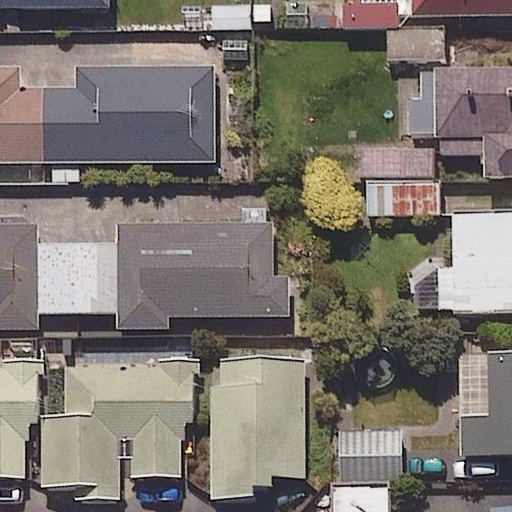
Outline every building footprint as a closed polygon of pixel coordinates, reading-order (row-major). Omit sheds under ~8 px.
[(0,0),(0,16),(117,16),(117,0),(0,0)] [(449,28),(511,24),(511,0),(366,0),(367,9),(346,10),(347,36),(389,35),(390,68),(450,66),(449,28)] [(214,6),(214,34),(255,34),(254,6),(214,6)] [(27,74),(0,74),(0,169),(220,167),(220,74),(84,75),(84,96),(27,96),(27,74)] [(511,78),(416,81),(417,141),(450,140),(451,161),(492,160),(493,187),(511,186),(511,78)] [(371,188),(440,185),(439,153),(370,156),(371,188)] [(440,185),(371,188),(373,222),(448,219),(447,185),(440,185)] [(511,223),(460,224),(461,275),(446,275),(446,323),(511,322),(511,223)] [(41,232),(0,232),(0,334),(42,334),(42,319),(123,318),(123,338),(173,338),(173,324),(295,323),(294,283),(278,283),(278,229),(123,230),(123,245),(42,246),(41,232)] [(511,363),(466,365),(467,397),(496,396),(497,424),(469,424),(470,467),(511,465),(511,363)] [(41,367),(0,368),(0,485),(36,484),(35,431),(43,431),(41,367)] [(70,422),(47,423),(48,495),(84,494),(84,509),(126,509),(125,448),(135,448),(136,488),(188,487),(187,432),(201,432),(200,368),(69,371),(70,422)] [(310,369),(217,368),(217,507),(280,507),(280,485),(310,485),(310,369)] [(342,436),(342,485),(408,484),(407,434),(342,436)] [(395,511),(396,487),(341,488),(341,511),(395,511)]
